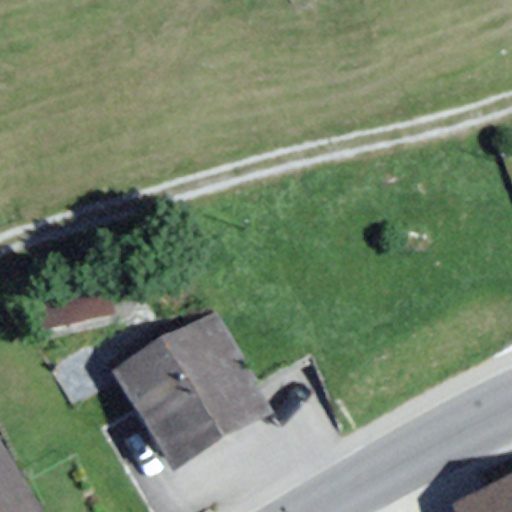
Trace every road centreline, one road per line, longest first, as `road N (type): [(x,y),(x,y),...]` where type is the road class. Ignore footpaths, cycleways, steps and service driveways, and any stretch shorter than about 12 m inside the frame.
road 1 (track): [(511,98),(0,244)]
road 2 (secondary): [(304,511),(511,408)]
